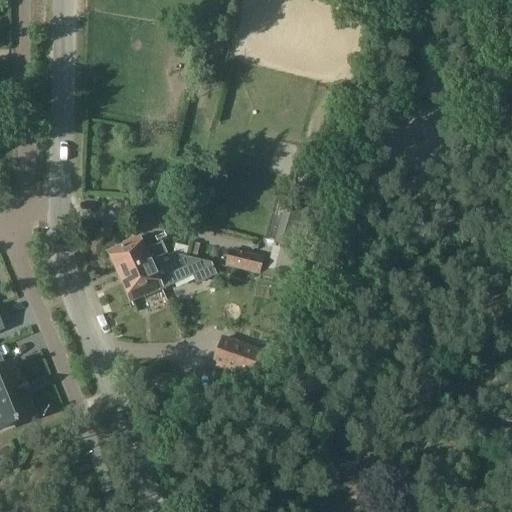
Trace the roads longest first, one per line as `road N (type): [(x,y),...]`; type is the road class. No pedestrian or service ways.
road 1 (unclassified): [(154,511),(72,276),(63,209)]
road 2 (unclassified): [(27,210),(21,0)]
road 3 (unclassified): [(63,209),(65,0)]
road 4 (unclassified): [(10,240),(77,408)]
